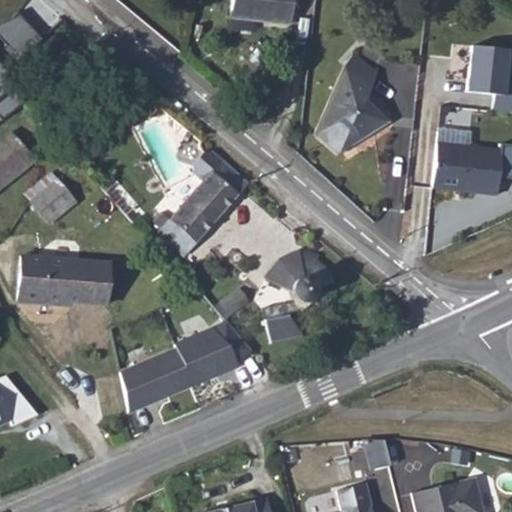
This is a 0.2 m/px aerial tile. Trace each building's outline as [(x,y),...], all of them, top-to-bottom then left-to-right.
[(292,0),(231,0),(230,19),(290,25),(292,0)] [(0,66),(45,41),(18,15),(0,23),(0,124),(23,103),(8,94),(0,78),(0,66)] [(511,53),(511,50),(470,46),(465,93),(496,96),(494,110),(511,111),(511,78),(509,78),(511,53)] [(360,73),(387,93),(393,77),(367,56),(360,73)] [(383,105),(387,93),(360,73),(331,139),(353,157),(408,128),(383,105)] [(0,191),(35,162),(9,131),(0,137),(0,191)] [(511,149),(437,144),(434,189),(511,194),(511,149)] [(198,183),(158,228),(184,255),(248,185),(218,160),(207,151),(203,151),(187,171),(187,174),(198,183)] [(57,179),(29,201),(47,224),(75,203),(57,179)] [(106,308),(110,263),(18,255),(14,300),(106,308)] [(305,281),(300,263),(306,261),(314,262),(317,263),(319,257),(311,255),(301,256),(296,257),(292,258),(287,261),(284,263),(280,267),(274,275),(271,282),(295,297),(294,294),(294,292),(295,290),(295,289),(297,286),(299,284),(302,282),(305,281)] [(321,291),(339,287),(338,283),(337,279),(334,275),(332,272),(329,269),(326,267),(323,265),(318,263),(317,263),(314,262),(306,261),(300,263),(305,281),(302,282),(299,284),(297,286),(295,289),(295,290),(294,292),(294,294),(295,297),(296,300),(298,303),(302,306),(304,307),(307,308),(310,307),(314,306),(315,306),(316,305),(319,302),(320,301),(321,296),(321,291)] [(295,318),(269,321),(271,332),(274,357),(300,354),(297,330),(295,318)] [(175,350),(189,387),(239,364),(252,350),(227,320),(213,328),(173,342),(175,350)] [(127,414),(189,387),(175,350),(119,370),(127,414)] [(6,390),(0,392),(0,440),(24,431),(15,410),(14,410),(6,390)] [(386,445),(367,448),(371,471),(390,468),(386,445)] [(413,498),(416,511),(481,511),(470,486),(413,498)] [(370,511),(366,490),(337,496),(340,511),(370,511)] [(203,511),(268,511),(265,498),(203,511)]
